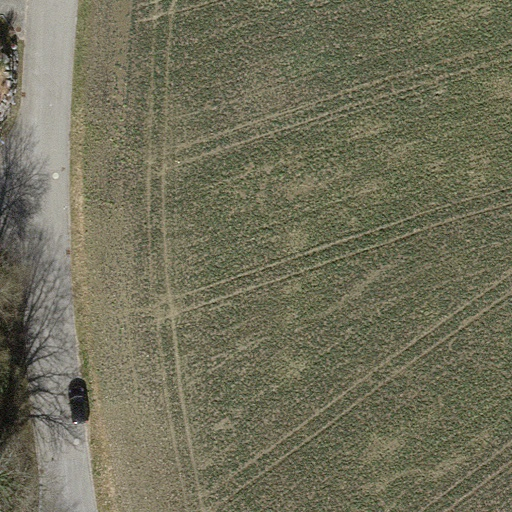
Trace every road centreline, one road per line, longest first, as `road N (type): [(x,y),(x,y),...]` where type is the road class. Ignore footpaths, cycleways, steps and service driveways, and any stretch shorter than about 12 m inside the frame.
road 1 (residential): [(70,511),(47,382),(45,162)]
road 2 (residential): [(45,162),(54,0)]
